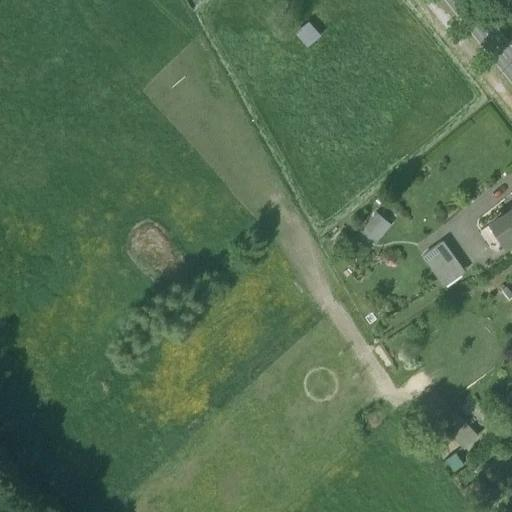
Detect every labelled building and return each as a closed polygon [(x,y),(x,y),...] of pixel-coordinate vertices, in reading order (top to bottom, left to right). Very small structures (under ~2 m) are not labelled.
[(308,20),(294,33),(306,47),(320,34),(308,20)] [(505,243),(511,238),(511,209),(491,223),(505,243)] [(377,212),(360,230),(374,243),(391,225),(377,212)] [(423,255),(444,284),(464,270),(443,241),(423,255)] [(478,435),(453,409),(439,424),(464,449),(478,435)] [(464,465),(456,452),(445,459),(453,471),(464,465)]
